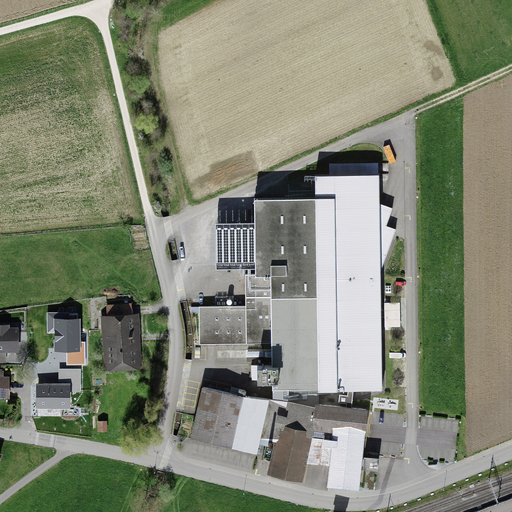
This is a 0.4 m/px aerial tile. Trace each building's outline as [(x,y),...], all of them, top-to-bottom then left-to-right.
[(273,379),(273,399),(203,387),(191,437),(256,451),(259,438),(279,443),(275,470),(285,473),(297,476),(301,462),(330,464),(329,484),(359,487),(360,468),(378,469),(379,456),(363,455),(367,410),(351,408),(354,390),(382,389),(379,274),(396,231),(383,227),(392,208),(379,203),(379,174),(315,174),(315,197),(254,198),(254,273),(245,273),(245,304),(200,306),(200,323),(200,344),(272,343),(273,363),(257,365),(257,380),(273,379)] [(130,304),(105,306),(111,366),(136,364),(130,304)] [(78,313),(56,313),(56,348),(71,348),(71,363),(85,363),(85,341),(78,341),(78,313)] [(16,325),(0,325),(0,349),(17,348),(16,325)] [(13,375),(0,375),(0,396),(13,396),(13,375)] [(68,384),(38,385),(38,406),(69,405),(68,384)]
